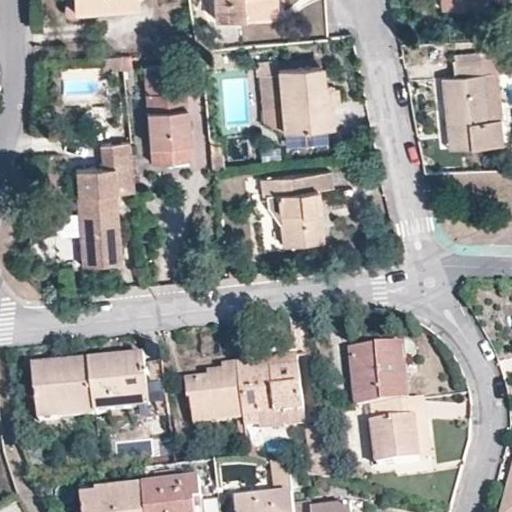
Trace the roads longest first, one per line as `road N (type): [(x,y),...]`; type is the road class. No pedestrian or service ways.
road 1 (residential): [(428,282),(0,333)]
road 2 (residential): [(428,282),(368,0)]
road 3 (residential): [(428,282),(482,369),(490,400),(493,437),(471,511)]
road 4 (residential): [(9,0),(11,105),(0,146)]
